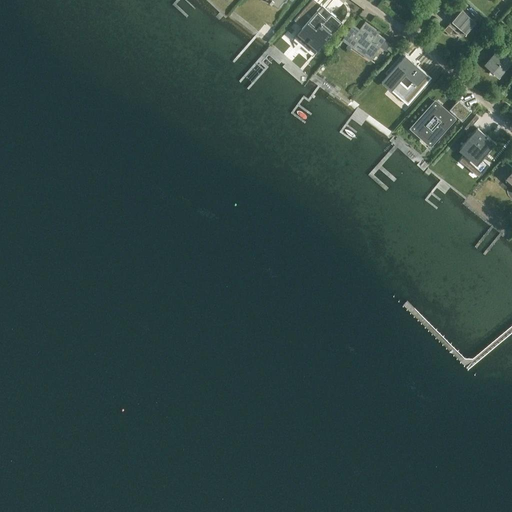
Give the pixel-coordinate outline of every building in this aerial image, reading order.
[(302,27),(292,37),(313,55),(343,21),(341,20),(337,16),(336,16),(332,12),(326,18),(317,11),(322,6),(315,0),(310,0),(294,20),(302,27)] [(461,10),(444,29),(448,33),(453,29),(462,37),(475,22),(461,10)] [(377,33),(378,31),(365,22),(346,48),(349,50),(351,47),(370,60),(385,39),(377,33)] [(511,60),(501,50),(497,55),(495,53),(485,64),(499,76),(511,61),(511,60)] [(405,54),(383,80),(384,81),(393,89),(393,88),(403,97),(405,94),(411,99),(412,100),(430,78),(426,75),(427,73),(405,54)] [(459,99),(449,109),(462,121),(471,111),(459,99)] [(436,138),(453,118),(434,101),(417,120),(436,138)] [(460,156),(453,163),(454,164),(457,160),(475,176),(475,177),(483,169),(484,170),(484,169),(476,162),(481,157),(482,158),(492,148),(485,142),(486,142),(483,139),(482,140),(473,131),(455,152),(460,156)]
